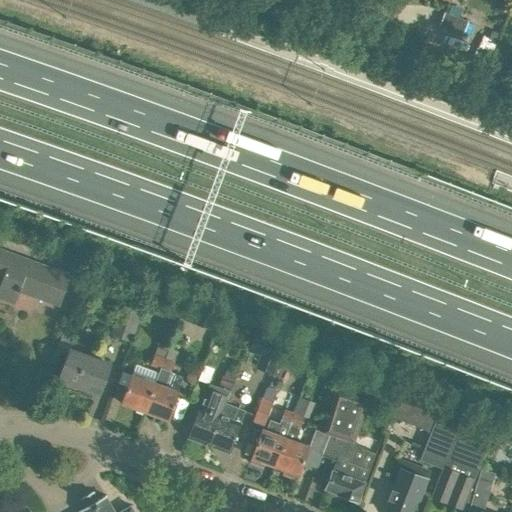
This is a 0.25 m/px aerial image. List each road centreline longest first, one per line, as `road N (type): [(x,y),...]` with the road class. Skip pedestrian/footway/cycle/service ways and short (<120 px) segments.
road 1 (motorway): [(0,148),(511,338)]
road 2 (motorway): [(511,258),(0,69)]
road 3 (residential): [(283,511),(103,444),(0,430)]
road 4 (unknown): [(0,460),(57,497),(85,485),(118,450)]
